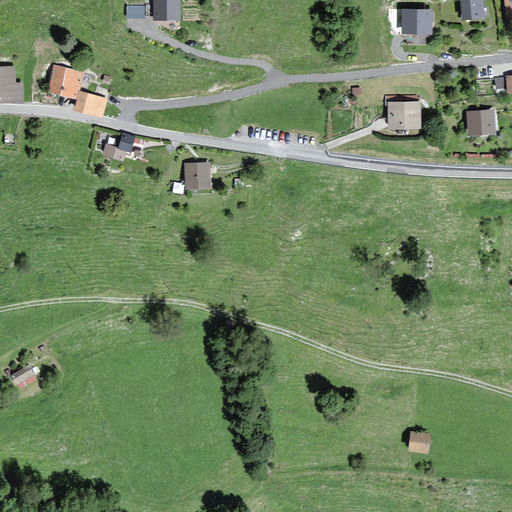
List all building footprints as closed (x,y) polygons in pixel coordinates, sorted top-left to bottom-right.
[(178,0),(154,0),(155,17),(179,17),(178,0)] [(481,0),(462,0),(461,0),(463,17),(483,15),(481,0)] [(144,6),(128,6),(128,16),(144,16),(144,6)] [(431,10),(403,9),(402,32),(431,33),(431,10)] [(83,73),(55,66),(49,90),(77,97),(83,73)] [(14,68),(0,67),(0,101),(22,101),(22,84),(14,84),(14,68)] [(81,92),(76,109),(101,116),(106,99),(81,92)] [(419,102),(389,103),(390,127),(420,125),(419,102)] [(493,110),(468,112),(469,134),(495,132),(493,110)] [(134,136),(123,133),(119,148),(106,144),(104,154),(123,159),(126,149),(130,150),(134,136)] [(208,162),(186,164),(188,187),(210,186),(208,162)] [(28,366),(12,375),(17,383),(33,374),(28,366)] [(429,434),(412,432),(410,450),(427,451),(429,434)]
